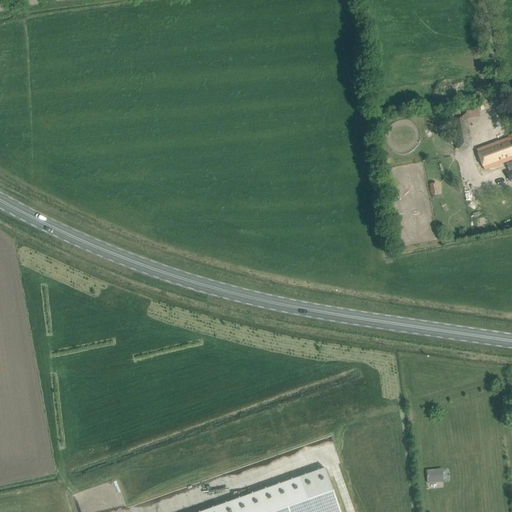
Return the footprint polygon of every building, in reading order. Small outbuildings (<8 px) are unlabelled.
[(466,112),(450,116),(457,148),(469,146),(473,141),(466,112)] [(511,134),(509,136),(509,138),(477,149),(483,170),(511,158),(511,134)] [(432,196),(439,195),(436,183),(429,185),(432,196)] [(339,511),(325,469),(299,478),(232,502),(203,511),(339,511)] [(441,469),(426,469),(427,484),(442,483),(441,469)]
